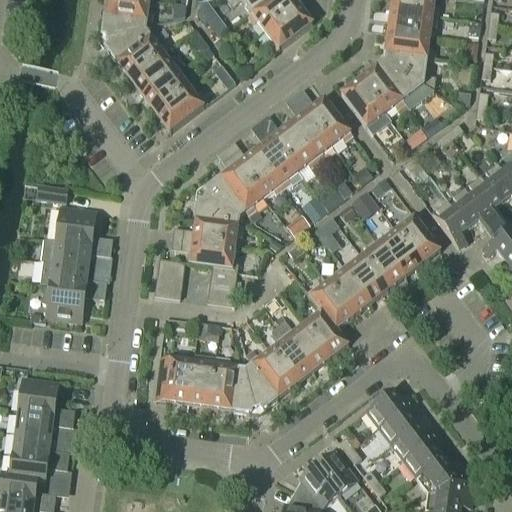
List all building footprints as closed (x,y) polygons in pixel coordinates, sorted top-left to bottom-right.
[(106,0),(105,0),(103,21),(147,27),(151,27),(152,18),(148,17),(149,6),(106,0)] [(252,20),(278,0),(234,0),(224,3),(233,14),(242,7),(252,20)] [(266,38),(299,12),(290,0),(278,0),(252,20),(248,23),(254,31),(258,28),(266,38)] [(433,13),(435,1),(430,0),(392,0),(390,16),(437,22),(438,13),(433,13)] [(174,9),(172,24),(184,22),(186,10),(180,10),(174,9)] [(299,12),(266,38),(273,47),(269,51),(275,58),(313,29),(299,12)] [(197,17),(204,27),(210,22),(203,13),(197,17)] [(436,32),(437,22),(390,16),(388,38),(430,43),(431,32),(436,32)] [(488,30),(497,31),(499,18),(490,17),(488,30)] [(145,36),(147,27),(103,21),(100,47),(116,68),(150,43),(145,36)] [(469,26),(467,39),(478,41),(480,27),(469,26)] [(496,44),(497,31),(488,30),(486,43),(496,44)] [(150,43),(116,68),(129,86),(163,61),(162,59),(156,51),(161,47),(160,46),(169,39),(164,34),(155,39),(150,43)] [(428,56),(430,43),(388,38),(385,60),(432,66),(433,56),(428,56)] [(220,56),(227,51),(220,42),(213,47),(220,56)] [(465,47),(463,63),(475,65),(477,49),(465,47)] [(209,52),(203,57),(207,63),(214,58),(209,52)] [(163,61),(129,86),(142,104),(181,74),(167,56),(162,59),(163,61)] [(483,70),(492,71),(493,58),(484,57),(483,70)] [(433,97),(434,98),(435,84),(425,82),(427,67),(431,67),(432,66),(385,60),(384,68),(433,97)] [(384,68),(376,74),(409,116),(422,106),(433,97),(384,68)] [(490,85),(492,71),(483,70),(481,83),(490,85)] [(155,121),(189,96),(182,85),(187,82),(181,74),(142,104),(155,121)] [(408,117),(409,116),(376,74),(359,87),(390,128),(391,127),(386,120),(395,113),(398,117),(404,112),(408,117)] [(227,95),(235,89),(228,80),(220,86),(227,95)] [(341,101),(370,138),(372,141),(390,128),(359,87),(341,101)] [(189,96),(155,121),(169,139),(208,110),(202,102),(197,106),(189,96)] [(477,111),(486,112),(488,99),(479,97),(477,111)] [(457,111),(463,115),(469,111),(471,101),(458,100),(457,111)] [(306,118),(332,152),(341,146),(344,150),(353,143),(323,104),(306,118)] [(485,125),(486,112),(477,111),(475,124),(485,125)] [(321,161),(332,152),(306,118),(288,131),(318,170),(325,165),(321,161)] [(421,132),(428,142),(442,132),(435,122),(421,132)] [(447,137),(453,144),(463,136),(457,129),(447,137)] [(310,176),(318,170),(288,131),(271,144),(298,179),(307,172),(310,176)] [(404,145),(411,154),(419,148),(426,142),(419,134),(404,145)] [(442,152),(453,144),(447,137),(437,145),(442,152)] [(402,141),(392,149),(402,161),(411,154),(404,145),(402,141)] [(297,179),(298,179),(271,144),(253,157),(283,196),(290,191),(291,193),(302,185),(297,179)] [(415,162),(420,168),(430,160),(425,154),(415,162)] [(275,202),(283,196),(253,157),(236,170),(263,205),(272,198),(275,202)] [(511,158),(503,166),(511,178),(511,158)] [(404,169),(410,176),(413,181),(423,174),(419,169),(420,168),(415,162),(404,169)] [(481,182),(501,208),(509,202),(511,205),(511,178),(503,166),(481,182)] [(218,184),(245,219),(248,223),(249,222),(253,228),(261,222),(254,212),(263,205),(236,170),(218,184)] [(353,180),(361,191),(362,190),(372,182),(364,172),(353,180)] [(465,194),(493,232),(501,226),(492,215),(501,208),(481,182),(465,194)] [(238,224),(245,219),(218,184),(198,199),(238,224)] [(380,186),(366,197),(373,206),(387,195),(380,186)] [(336,193),(337,194),(344,204),(352,198),(343,187),(336,193)] [(38,206),(66,210),(68,196),(40,192),(38,206)] [(337,194),(320,207),(328,217),(328,218),(345,205),(344,204),(337,194)] [(485,238),(493,232),(465,194),(449,206),(469,233),(477,227),(485,238)] [(350,208),(363,225),(379,213),(373,206),(366,197),(366,196),(350,208)] [(237,233),(238,224),(198,199),(194,227),(237,233)] [(460,240),(469,233),(449,206),(431,219),(457,254),(466,247),(460,240)] [(306,218),(314,228),(327,217),(328,217),(320,207),(306,218)] [(341,217),(340,218),(345,225),(355,218),(349,210),(341,217)] [(56,247),(111,255),(112,247),(92,244),(96,219),(61,213),(56,247)] [(285,231),(294,243),(310,231),(301,219),(285,231)] [(396,236),(422,270),(440,256),(411,219),(402,225),(405,229),(396,236)] [(329,226),(315,237),(321,246),(339,232),(332,224),(329,226)] [(506,264),(511,259),(511,232),(508,236),(504,231),(501,226),(493,232),(485,238),(488,242),(492,247),(483,254),(489,263),(500,255),(506,264)] [(242,233),(237,233),(194,227),(191,250),(234,255),(236,242),(240,243),(242,233)] [(405,283),(422,270),(396,236),(385,244),(382,240),(376,245),(405,283)] [(272,245),(269,251),(277,256),(283,251),(272,245)] [(362,262),(388,296),(405,283),(376,245),(367,252),(370,256),(362,262)] [(111,255),(56,247),(45,246),(42,267),(43,268),(88,274),(90,261),(109,264),(111,255)] [(232,267),(234,255),(191,250),(188,271),(211,274),(236,277),(237,268),(232,267)] [(288,258),(293,265),(303,258),(298,251),(288,258)] [(508,287),(511,283),(511,259),(506,264),(511,271),(511,272),(502,279),(508,287)] [(370,310),(388,296),(362,262),(351,270),(348,267),(341,272),(370,310)] [(158,278),(183,282),(184,270),(159,266),(158,278)] [(40,289),(50,290),(105,298),(106,289),(86,287),(88,274),(43,268),(40,289)] [(353,323),(370,310),(341,272),(333,278),(336,282),(327,289),(353,323)] [(234,289),(236,277),(211,274),(210,286),(234,289)] [(181,294),(183,282),(158,278),(156,290),(181,294)] [(233,301),(234,289),(210,286),(208,298),(233,301)] [(335,337),(336,336),(353,323),(327,289),(316,297),(314,293),(306,299),(317,315),(318,314),(335,337)] [(103,307),(105,298),(50,290),(50,293),(44,294),(42,308),(47,311),(45,324),(80,329),(84,304),(103,307)] [(179,306),(181,294),(156,290),(154,302),(179,306)] [(231,313),(233,301),(208,298),(207,310),(231,313)] [(347,351),(336,336),(335,337),(318,314),(317,315),(310,320),(314,324),(305,331),(330,364),(347,351)] [(39,326),(40,319),(31,318),(30,325),(39,326)] [(283,340),(312,378),(330,364),(305,331),(294,340),(290,335),(291,334),(285,326),(281,320),(274,325),(278,331),(277,332),(283,340)] [(219,332),(207,330),(206,340),(218,341),(219,332)] [(270,357),(296,391),(312,378),(283,340),(277,332),(272,335),(271,339),(280,350),(270,357)] [(296,391),(270,357),(259,365),(256,361),(252,355),(244,360),(249,366),(248,367),(252,372),(277,405),(296,391)] [(194,365),(188,412),(207,415),(213,372),(215,364),(195,361),(194,365)] [(188,412),(194,365),(183,363),(183,368),(159,365),(153,407),(188,412)] [(213,372),(207,415),(229,418),(235,375),(236,370),(228,369),(228,366),(215,364),(213,372)] [(256,422),(277,405),(252,372),(245,377),(256,422)] [(256,422),(245,377),(235,375),(229,418),(256,422)] [(18,419),(73,427),(74,418),(54,415),(58,389),(23,384),(18,419)] [(378,435),(412,409),(406,402),(399,407),(392,398),(365,419),(378,435)] [(390,451),(417,431),(411,423),(418,417),(412,409),(378,435),(390,451)] [(71,435),(73,427),(18,419),(15,441),(50,446),(52,432),(71,435)] [(402,467),(436,441),(431,434),(424,440),(417,431),(390,451),(402,467)] [(346,444),(338,449),(347,460),(354,455),(353,453),(360,447),(352,437),(345,443),(346,444)] [(48,457),(50,446),(15,441),(12,462),(67,470),(68,460),(48,457)] [(415,483),(441,463),(435,455),(442,449),(436,441),(402,467),(415,483)] [(347,460),(354,469),(361,464),(354,455),(347,460)] [(315,469),(339,501),(357,487),(335,456),(320,468),(319,466),(315,469)] [(12,462),(9,482),(37,486),(44,487),(46,475),(65,477),(67,470),(12,462)] [(441,463),(415,483),(427,499),(472,488),(462,476),(456,467),(448,472),(441,463)] [(315,511),(323,511),(339,501),(315,469),(311,472),(312,474),(298,484),(301,487),(294,499),(315,511)] [(371,491),(378,486),(370,475),(363,480),(371,491)] [(1,481),(0,488),(0,503),(53,511),(54,501),(35,498),(37,486),(9,482),(1,481)] [(378,486),(371,491),(379,501),(386,496),(378,486)] [(427,499),(425,511),(468,511),(470,505),(472,488),(427,499)] [(315,511),(294,499),(287,511),(283,511),(315,511)] [(52,511),(53,511),(0,503),(0,511),(52,511)]
